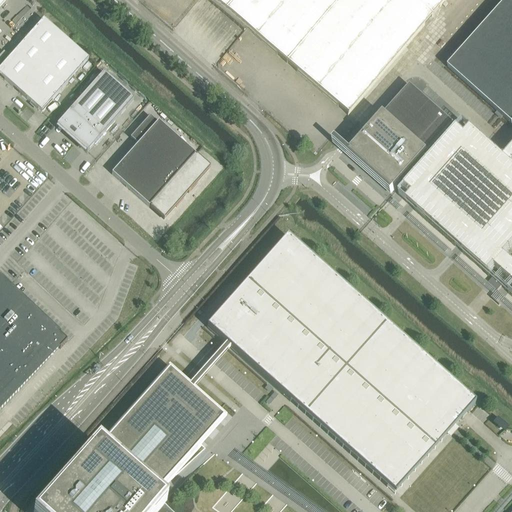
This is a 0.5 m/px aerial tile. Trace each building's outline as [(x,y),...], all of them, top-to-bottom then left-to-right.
[(446,0),(212,0),(348,115),(446,0)] [(511,125),(511,0),(510,0),(449,69),(511,125)] [(0,69),(0,76),(42,113),(88,60),(43,20),(0,69)] [(103,74),(57,127),(87,153),(134,101),(103,74)] [(395,193),(455,127),(411,88),(352,155),(395,193)] [(196,156),(158,123),(157,123),(150,117),(130,139),(138,145),(112,175),(149,208),(150,207),(164,220),(175,207),(176,207),(184,199),(183,198),(188,193),(188,194),(198,183),(197,182),(209,169),(195,156),(196,156)] [(468,397),(317,264),(317,265),(287,238),(227,305),(207,328),(237,355),(290,402),(292,400),(395,491),(439,440),(459,418),(461,420),(475,404),(468,397)] [(0,410),(59,348),(60,350),(67,342),(60,335),(59,335),(12,291),(0,303),(0,410)] [(210,370),(230,349),(226,345),(207,367),(190,386),(169,367),(97,448),(40,511),(160,511),(163,509),(164,510),(165,509),(155,499),(226,418),(194,390),(210,370)]
